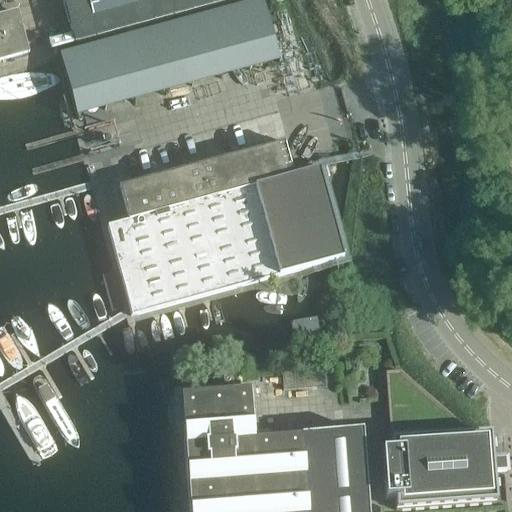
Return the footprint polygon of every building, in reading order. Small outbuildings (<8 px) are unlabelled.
[(62,0),(74,45),(240,0),(62,0)] [(16,14),(0,18),(0,62),(27,55),(16,14)] [(119,189),(128,223),(293,178),(284,145),(119,189)] [(293,178),(128,223),(107,228),(131,318),(343,261),(318,171),(293,178)] [(282,372),(283,392),(326,389),(325,369),(282,372)] [(472,436),(400,373),(385,374),(391,453),(381,454),(385,502),(395,501),(395,511),(396,511),(496,505),(494,476),(506,476),(505,462),(493,462),(491,434),(472,436)] [(249,393),(181,398),(189,511),(367,511),(362,433),(300,438),(300,439),(275,441),(274,425),(252,427),(249,393)]
